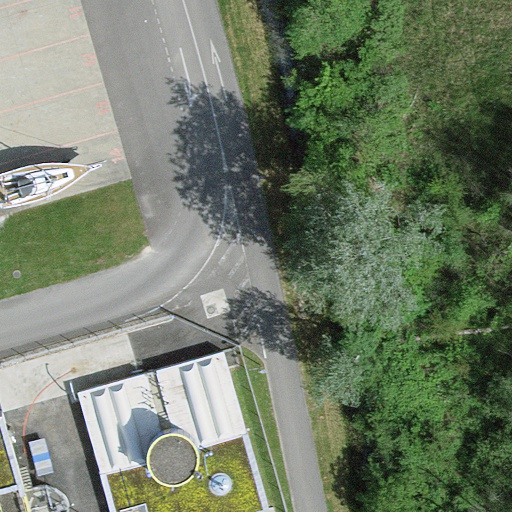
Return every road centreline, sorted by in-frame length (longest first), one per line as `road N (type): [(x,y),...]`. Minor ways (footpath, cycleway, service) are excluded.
road 1 (unclassified): [(305,511),(245,251)]
road 2 (unclassified): [(245,251),(177,0)]
road 3 (unclassified): [(245,251),(0,322)]
